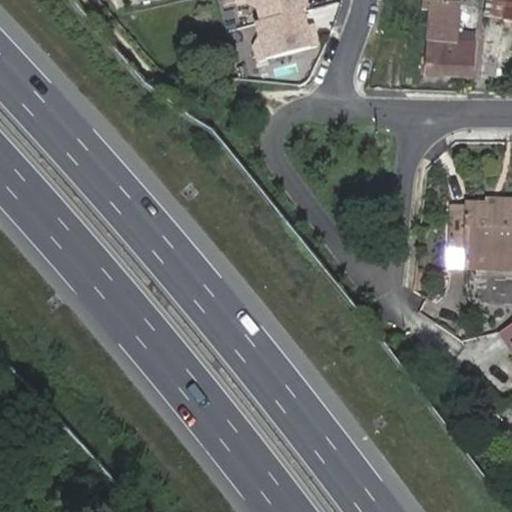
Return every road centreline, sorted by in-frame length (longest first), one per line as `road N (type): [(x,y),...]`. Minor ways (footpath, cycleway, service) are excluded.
road 1 (motorway): [(369,511),(203,296),(0,67)]
road 2 (residential): [(329,108),(289,108),(275,164),(374,292),(396,274),(413,111)]
road 3 (motorway): [(0,167),(179,373),(286,511)]
road 4 (unknown): [(374,292),(402,312),(511,460)]
